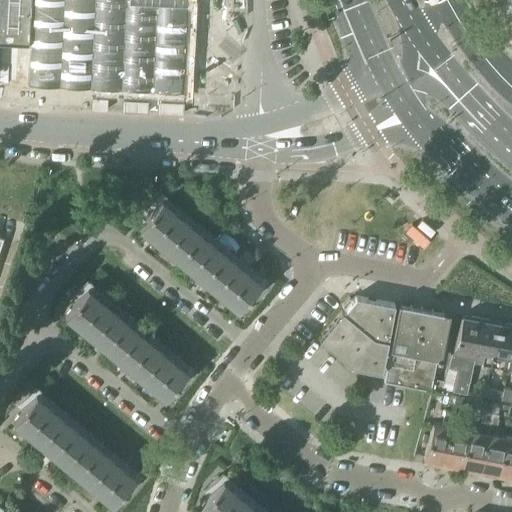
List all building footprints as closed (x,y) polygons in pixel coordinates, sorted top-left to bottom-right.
[(0,0),(0,40),(29,42),(27,78),(27,81),(183,89),(184,73),(185,45),(186,29),(187,13),(187,0),(0,0)] [(138,226),(162,246),(185,219),(160,198),(138,226)] [(162,246),(188,267),(210,240),(185,219),(162,246)] [(188,267),(212,287),(235,260),(210,240),(188,267)] [(235,260),(212,287),(237,308),(260,281),(235,260)] [(64,314),(89,334),(112,307),(87,287),(64,314)] [(381,371),(394,303),(355,296),(343,310),(342,310),(318,338),(352,365),(381,371)] [(383,381),(408,386),(424,308),(420,307),(398,302),(389,348),(383,381)] [(89,334),(114,355),(137,328),(112,307),(89,334)] [(424,308),(408,386),(440,392),(444,380),(432,378),(436,359),(440,359),(449,312),(442,311),(424,308)] [(447,367),(443,388),(467,393),(473,362),(481,318),(471,316),(470,318),(461,316),(447,367)] [(473,362),(490,365),(498,323),(489,321),(488,320),(481,318),(473,362)] [(499,355),(509,356),(511,340),(511,324),(507,323),(505,324),(498,323),(490,365),(497,366),(499,355)] [(114,355),(138,375),(161,348),(137,328),(114,355)] [(511,340),(509,356),(507,368),(511,369),(511,389),(511,390),(503,388),(502,391),(501,399),(511,401),(511,340)] [(161,348),(138,375),(164,397),(186,370),(161,348)] [(496,390),(494,398),(501,399),(502,391),(496,390)] [(12,420),(36,440),(59,413),(35,393),(12,420)] [(455,396),(453,405),(460,407),(462,397),(455,396)] [(461,466),(480,469),(491,413),(493,403),(485,401),(479,432),(467,430),(461,466)] [(422,458),(442,462),(449,426),(451,412),(443,411),(441,425),(432,423),(422,458)] [(36,440),(61,461),(84,433),(59,413),(36,440)] [(480,469),(498,473),(505,437),(493,435),(497,414),(491,413),(480,469)] [(442,462),(461,466),(467,430),(449,426),(442,462)] [(61,461),(85,481),(108,454),(84,433),(61,461)] [(498,473),(511,475),(511,438),(505,437),(498,473)] [(108,454),(85,481),(111,503),(134,476),(108,454)] [(199,506),(206,511),(237,511),(247,500),(222,479),(199,506)] [(237,511),(261,511),(247,500),(237,511)]
